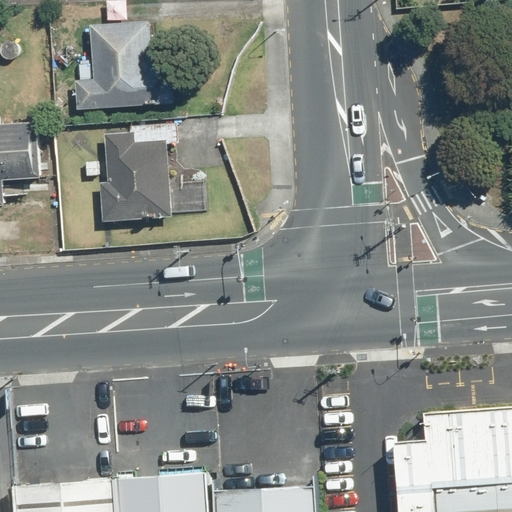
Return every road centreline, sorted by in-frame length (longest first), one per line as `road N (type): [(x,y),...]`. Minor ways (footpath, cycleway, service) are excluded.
road 1 (secondary): [(0,324),(346,300)]
road 2 (secondary): [(332,66),(411,154),(417,179),(460,241),(511,267)]
road 3 (secondary): [(332,66),(346,300)]
road 4 (secondary): [(511,288),(346,300)]
road 5 (unknown): [(360,352),(362,511)]
